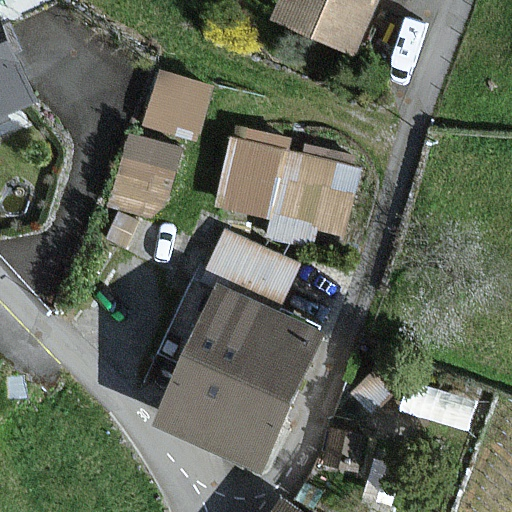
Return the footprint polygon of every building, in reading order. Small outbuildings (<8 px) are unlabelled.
[(377,0),(281,0),(273,17),(354,53),(377,0)] [(0,113),(29,102),(0,30),(0,113)] [(164,59),(149,109),(206,126),(221,75),(164,59)] [(127,120),(122,199),(175,202),(181,123),(127,120)] [(359,167),(236,138),(219,206),(342,236),(359,167)] [(315,331),(220,289),(160,421),(255,464),(315,331)] [(361,436),(335,431),(329,463),(355,468),(361,436)]
